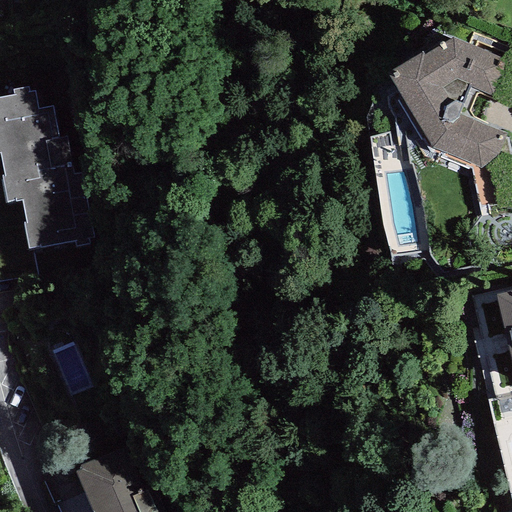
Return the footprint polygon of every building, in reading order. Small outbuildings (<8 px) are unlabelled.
[(491,99),(492,96),(508,59),(453,37),(425,55),(422,51),(388,73),(430,146),(480,169),(499,151),(506,133),(486,125),(487,123),(474,117),(469,110),(476,95),(479,93),(491,99)] [(14,96),(0,98),(0,153),(4,176),(1,177),(6,202),(22,199),(26,221),(23,222),(28,248),(38,247),(39,249),(94,239),(82,172),(73,174),(66,136),(58,137),(53,106),(38,109),(34,90),(29,91),(28,87),(13,89),(14,96)] [(511,291),(496,295),(511,364),(511,291)] [(71,391),(94,382),(74,337),(52,346),(71,391)] [(168,511),(139,441),(74,467),(92,511),(168,511)]
